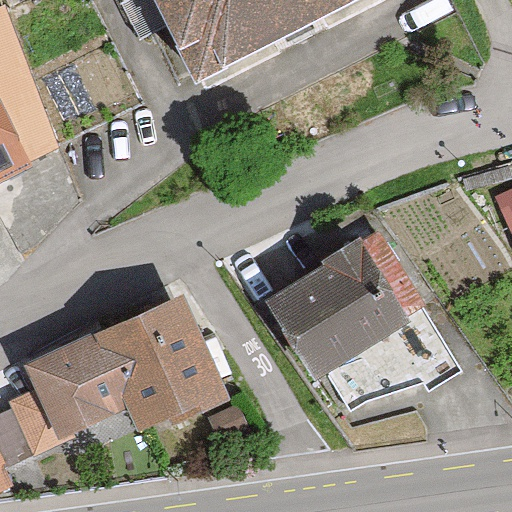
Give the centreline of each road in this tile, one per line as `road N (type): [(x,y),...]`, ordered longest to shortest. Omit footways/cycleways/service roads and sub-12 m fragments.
road 1 (residential): [(511,124),(487,126),(186,239)]
road 2 (residential): [(186,239),(332,511)]
road 3 (residential): [(186,239),(0,320)]
road 4 (secondary): [(332,511),(511,485)]
